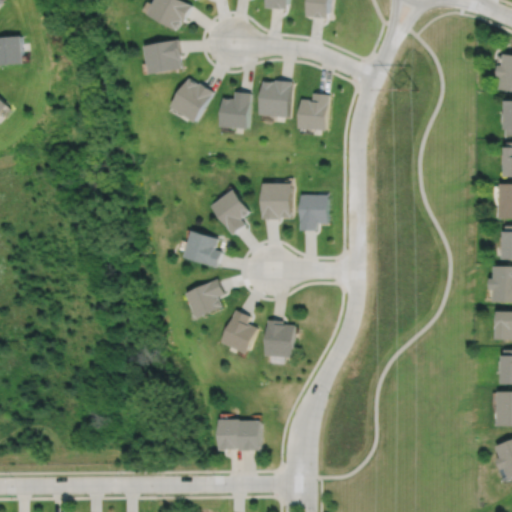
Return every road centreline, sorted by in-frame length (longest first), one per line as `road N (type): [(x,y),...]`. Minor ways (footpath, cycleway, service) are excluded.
road 1 (residential): [(408,0),(359,118),(352,315),(308,412),(301,482)]
road 2 (residential): [(0,484),(301,482)]
road 3 (residential): [(232,40),(315,51),(375,76)]
